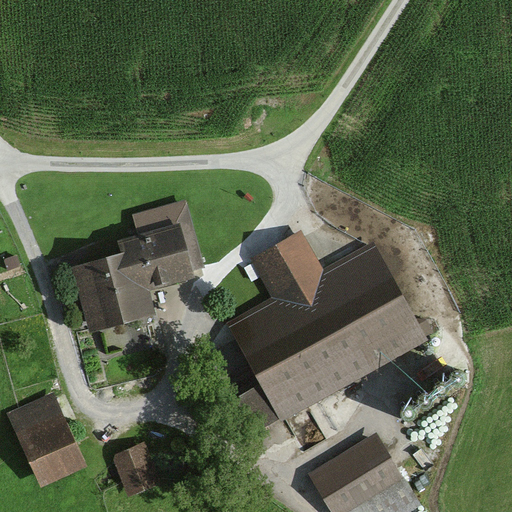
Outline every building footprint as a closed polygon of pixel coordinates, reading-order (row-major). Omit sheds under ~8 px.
[(73,249),(93,324),(154,308),(147,280),(153,279),(194,268),(182,221),(73,249)] [(273,294),(229,319),(285,416),(427,335),(372,240),(322,268),(300,230),(252,257),(273,294)] [(105,332),(111,380),(159,374),(153,326),(105,332)] [(53,391),(9,411),(41,481),(85,460),(53,391)] [(378,432),(315,472),(340,511),(398,511),(421,498),(378,432)] [(114,453),(131,493),(161,480),(144,440),(114,453)]
